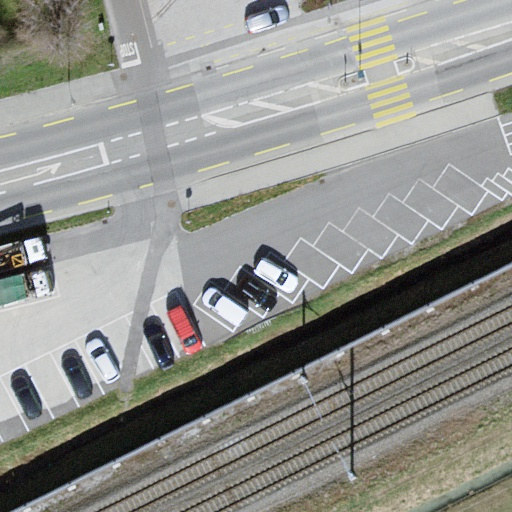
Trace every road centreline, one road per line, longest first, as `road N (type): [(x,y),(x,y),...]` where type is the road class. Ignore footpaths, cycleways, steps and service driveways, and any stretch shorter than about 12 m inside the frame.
road 1 (primary): [(511,30),(154,141)]
road 2 (primary): [(154,141),(0,180)]
road 3 (residential): [(118,0),(154,141)]
